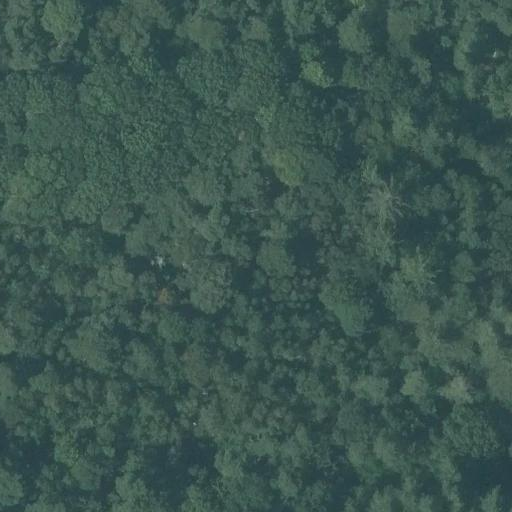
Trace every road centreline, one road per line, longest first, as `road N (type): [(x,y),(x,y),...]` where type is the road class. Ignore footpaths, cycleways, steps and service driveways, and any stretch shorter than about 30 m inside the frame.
road 1 (unknown): [(511,446),(479,445),(384,479),(329,477),(212,511)]
road 2 (unknown): [(500,0),(474,194),(511,206)]
